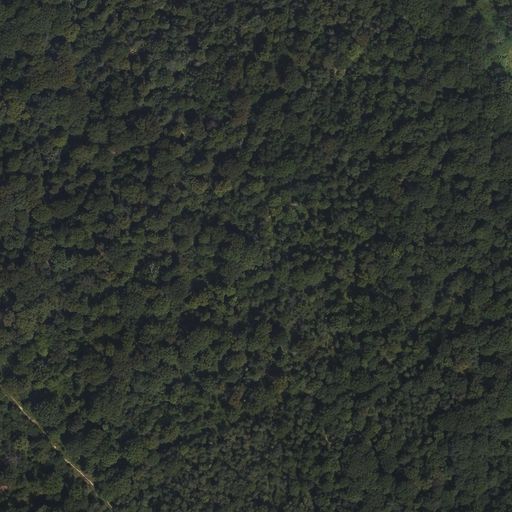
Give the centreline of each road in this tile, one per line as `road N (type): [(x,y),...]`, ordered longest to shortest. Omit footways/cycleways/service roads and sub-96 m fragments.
road 1 (track): [(83,477),(511,313)]
road 2 (track): [(83,477),(120,413),(241,265)]
road 3 (track): [(83,477),(0,386)]
